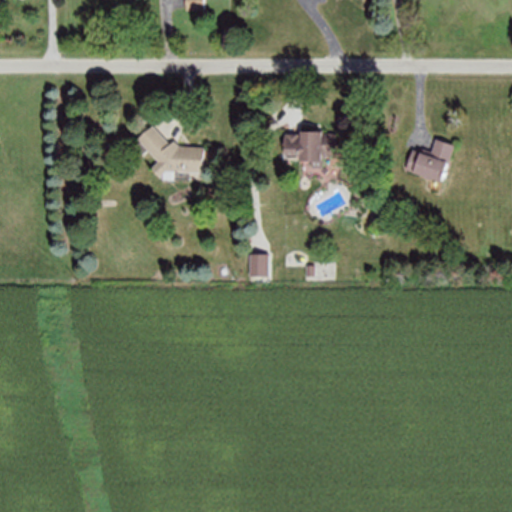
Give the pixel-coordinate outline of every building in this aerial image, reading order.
[(207,0),(207,9),(188,9),(188,0),(207,0)] [(182,147),(177,142),(172,146),(155,126),(140,139),(160,162),(152,170),(159,178),(169,170),(205,171),(206,148),(182,147)] [(285,136),(299,136),(299,132),(321,132),(321,136),(337,136),(337,155),(321,155),(321,162),(301,162),(301,154),(284,154),(285,136)] [(455,147),(437,141),(433,153),(424,150),(423,154),(413,151),(406,170),(439,181),(446,163),(449,164),(455,147)] [(269,254),(269,276),(252,276),(252,254),(269,254)]
